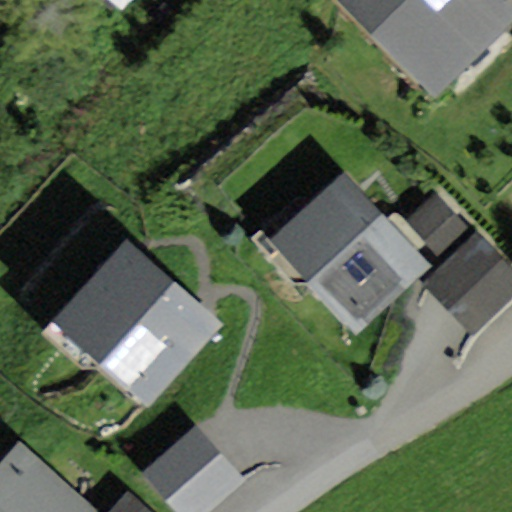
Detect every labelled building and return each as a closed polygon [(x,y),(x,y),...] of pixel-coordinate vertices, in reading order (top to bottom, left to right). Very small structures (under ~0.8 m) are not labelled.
[(511,13),(498,0),(347,0),(437,90),(511,16),(511,13)] [(427,266),(347,176),(276,238),(355,328),(391,297),(427,266)] [(467,226),(434,190),(408,214),(440,250),(467,226)] [(511,294),(511,268),(476,231),(423,281),(473,332),(511,294)] [(197,307),(128,243),(58,318),(148,401),(217,327),(197,307)] [(215,511),(248,483),(194,423),(140,471),(175,511),(215,511)] [(95,511),(22,445),(0,469),(0,511),(95,511)] [(150,511),(128,491),(108,511),(150,511)]
